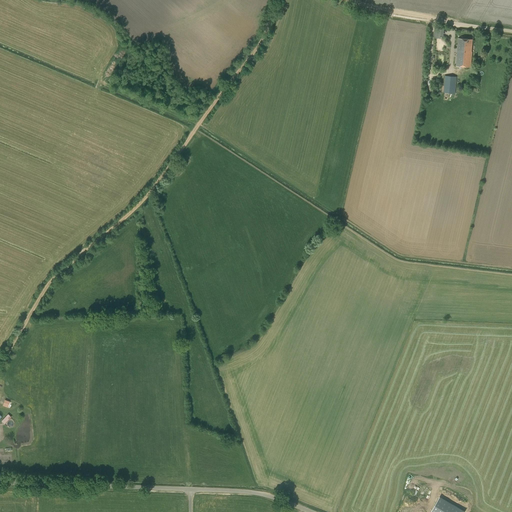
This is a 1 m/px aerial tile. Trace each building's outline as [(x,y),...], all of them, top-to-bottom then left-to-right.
[(440,36),(443,36),(443,28),(434,28),(434,38),(440,38),(440,36)] [(472,39),(458,38),(456,66),(470,67),(472,52),(471,52),(472,39)] [(445,76),(445,79),(444,92),(455,93),(456,77),(445,76)] [(173,172),(177,176),(181,171),(177,167),(173,172)] [(7,414),(1,421),(5,424),(11,417),(7,414)] [(461,511),(439,499),(431,511),(461,511)]
